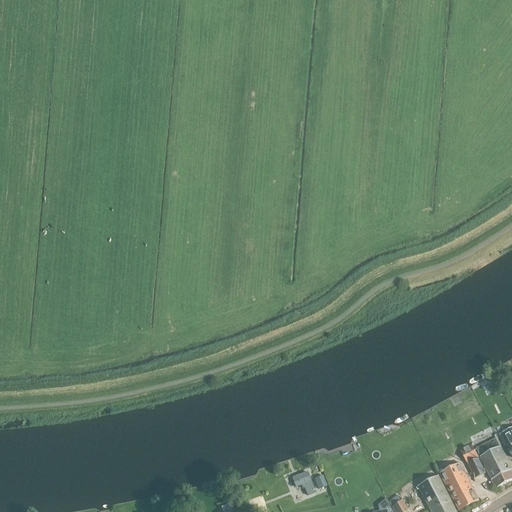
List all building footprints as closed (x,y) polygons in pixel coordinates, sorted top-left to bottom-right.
[(511,428),(499,434),(511,456),(511,428)] [(461,451),(467,463),(478,457),(472,445),(461,451)] [(511,470),(511,469),(501,447),(480,457),(496,488),(511,480),(511,472),(511,471),(511,470)] [(467,464),(474,478),(486,473),(479,458),(467,464)] [(460,463),(440,474),(459,511),(479,501),(460,463)] [(305,488),(308,496),(316,493),(308,473),(293,479),(296,487),(302,485),(303,489),(305,488)] [(327,487),(323,476),(314,479),(318,490),(327,487)] [(456,511),(457,511),(438,476),(418,487),(431,511),(456,511)] [(403,501),(402,502),(398,496),(390,501),(393,506),(393,507),(396,511),(408,511),(409,511),(403,501)] [(380,511),(378,511),(392,511),(386,499),(379,505),(380,511)]
